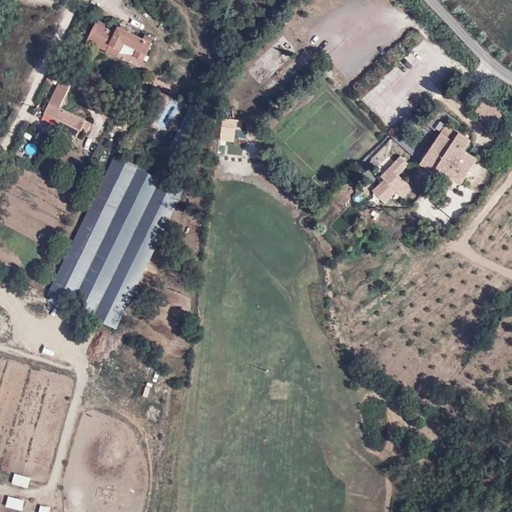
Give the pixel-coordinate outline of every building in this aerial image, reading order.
[(117,31),(97,22),(88,39),(108,49),(107,51),(118,56),(124,44),(138,50),(134,57),(144,62),(153,43),(119,26),(117,31)] [(55,77),(49,74),(46,81),(51,84),(55,77)] [(70,85),(60,80),(42,120),(76,136),(83,127),(88,129),(93,122),(61,105),(70,85)] [(492,104),(481,117),(494,126),(504,113),(492,104)] [(472,141),(447,126),(423,165),(438,174),(441,170),(463,184),(479,159),(466,151),(472,141)] [(184,190),(116,155),(48,295),(116,327),(184,190)] [(401,156),(381,176),(384,180),(373,190),(385,203),(406,182),(399,175),(410,165),(401,156)] [(14,474),(11,484),(29,489),(31,478),(14,474)] [(101,497),(113,501),(115,493),(104,490),(101,497)]
